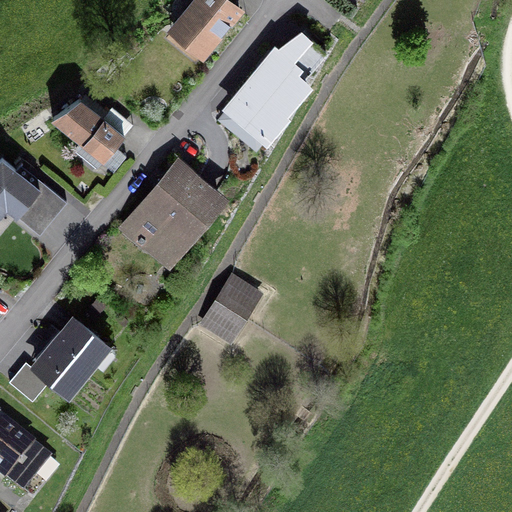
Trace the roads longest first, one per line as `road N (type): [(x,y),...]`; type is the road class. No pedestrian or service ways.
road 1 (residential): [(0,346),(285,0)]
road 2 (residential): [(511,371),(418,511)]
